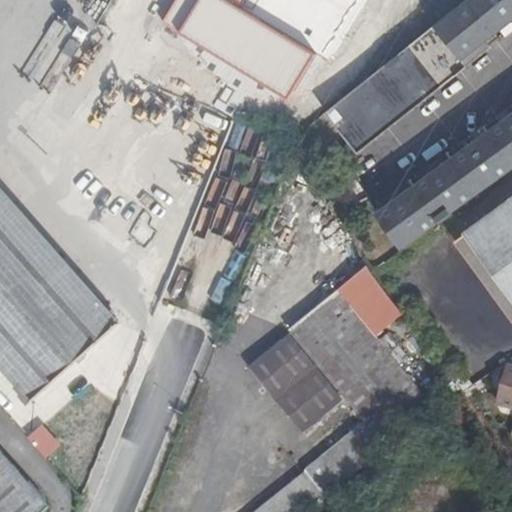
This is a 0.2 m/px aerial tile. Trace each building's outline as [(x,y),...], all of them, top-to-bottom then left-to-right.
[(499,34),(472,0),(468,0),(435,28),(462,62),(499,34)] [(511,0),(472,0),(499,34),(511,23),(511,0)] [(435,28),(327,115),(359,154),(467,68),(462,62),(435,28)] [(511,115),(377,214),(403,252),(511,170),(511,115)] [(0,360),(35,399),(120,323),(0,187),(0,360)] [(511,199),(467,233),(511,293),(511,199)] [(366,269),(339,291),(382,344),(391,336),(409,322),(366,269)] [(366,423),(388,451),(436,411),(411,380),(404,371),(382,344),(339,291),(291,331),(366,423)] [(345,402),(291,335),(250,368),(305,435),(345,402)] [(382,344),(404,371),(413,363),(391,336),(382,344)] [(511,367),(510,367),(500,405),(511,407),(511,367)] [(427,368),(411,380),(436,411),(452,399),(427,368)] [(256,511),(312,511),(388,451),(366,423),(256,511)] [(0,488),(19,470),(0,448),(0,488)] [(44,511),(52,506),(21,470),(0,489),(0,511),(44,511)]
